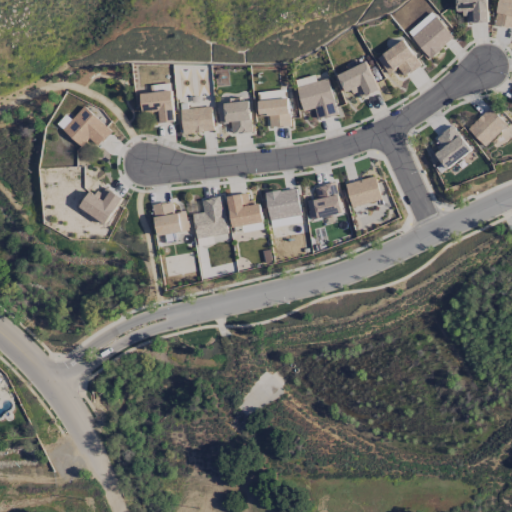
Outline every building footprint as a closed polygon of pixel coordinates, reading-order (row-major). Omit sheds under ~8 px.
[(468,23),(489,22),(487,0),(456,0),(457,13),(468,12),(468,23)] [(511,0),(499,0),(494,24),(511,27),(511,0)] [(431,58),(454,36),(435,16),(412,37),(431,58)] [(404,75),(421,66),(405,39),(378,55),(388,73),(399,67),(404,75)] [(361,98),(380,89),(366,61),(338,74),(347,93),(357,89),(361,98)] [(296,80),(298,86),(317,80),(315,74),(296,80)] [(327,78),(297,87),(304,110),(316,107),(319,119),(337,114),(327,78)] [(258,91),(260,116),(269,115),(270,127),(290,126),(287,89),(258,91)] [(161,121),(175,121),(173,90),(142,92),(142,111),(160,110),(161,121)] [(232,134),(253,130),(249,99),(217,104),(220,124),(231,122),(232,134)] [(112,130),(85,105),(72,119),(66,113),(57,123),(82,146),(90,137),(99,145),(112,130)] [(184,133),(214,130),(212,105),(181,109),(184,133)] [(468,127),(485,146),(508,125),(491,106),(468,127)] [(436,136),(443,146),(435,151),(446,168),(471,151),(454,125),(436,136)] [(382,198),(375,175),(346,183),(352,207),(382,198)] [(310,218),(341,214),(337,182),(316,185),(317,198),(307,199),(310,218)] [(265,193),(273,227),(304,221),(296,186),(265,193)] [(123,195),(105,187),(102,195),(90,189),(80,209),(109,223),(123,195)] [(228,196),(233,226),(263,221),(260,200),(249,202),(248,192),(228,196)] [(193,213),(197,238),(229,232),(223,195),(202,199),(204,211),(193,213)] [(175,212),(173,201),(153,204),(158,235),(190,230),(186,210),(175,212)]
